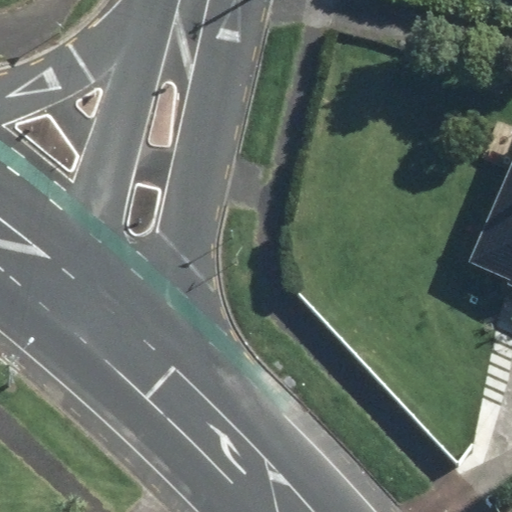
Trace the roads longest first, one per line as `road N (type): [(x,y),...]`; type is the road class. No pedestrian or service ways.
road 1 (tertiary): [(209,0),(219,65),(152,387)]
road 2 (tertiary): [(76,311),(155,31)]
road 3 (tertiary): [(269,511),(152,387)]
road 4 (tertiary): [(0,95),(155,31)]
